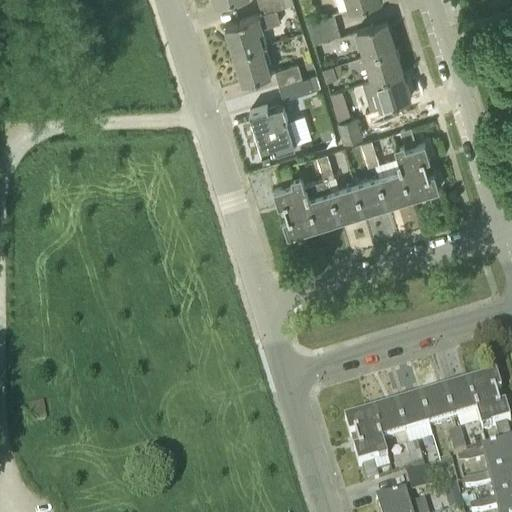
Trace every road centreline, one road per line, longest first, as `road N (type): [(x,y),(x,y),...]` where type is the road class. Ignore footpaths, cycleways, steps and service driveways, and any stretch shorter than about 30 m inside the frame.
road 1 (residential): [(277,299),(183,0)]
road 2 (unknown): [(0,212),(10,131),(216,104)]
road 3 (residential): [(511,226),(277,299)]
road 4 (residential): [(511,226),(438,0)]
road 5 (residential): [(301,383),(511,321)]
road 6 (residential): [(340,511),(301,383)]
